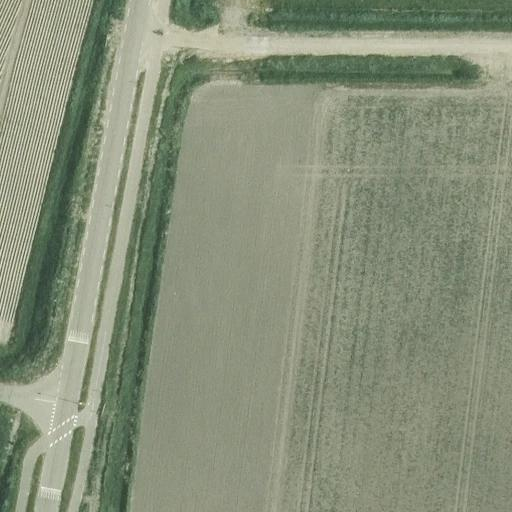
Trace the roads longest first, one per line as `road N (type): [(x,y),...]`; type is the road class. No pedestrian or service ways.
road 1 (tertiary): [(62,427),(132,38)]
road 2 (unclassified): [(132,38),(511,46)]
